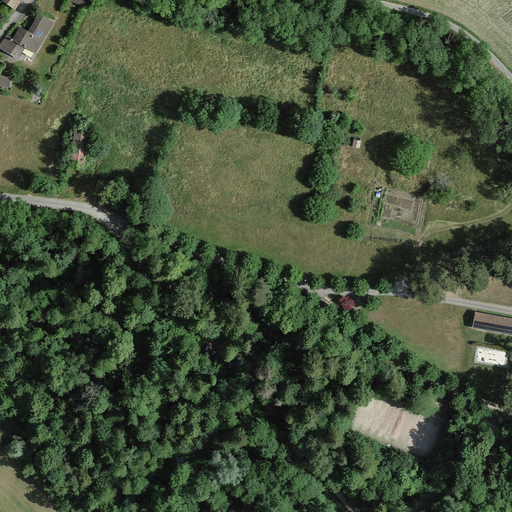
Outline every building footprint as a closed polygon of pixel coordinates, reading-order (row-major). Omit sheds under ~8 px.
[(20,0),(1,0),(1,1),(14,10),(20,0)] [(35,52),(52,22),(39,14),(29,31),(21,26),(14,39),(10,37),(4,47),(18,55),(24,46),(35,52)] [(0,83),(10,85),(11,76),(0,74),(0,83)] [(87,133),(73,131),(69,167),(84,169),(87,133)] [(511,335),(511,321),(476,315),(474,330),(511,335)]
